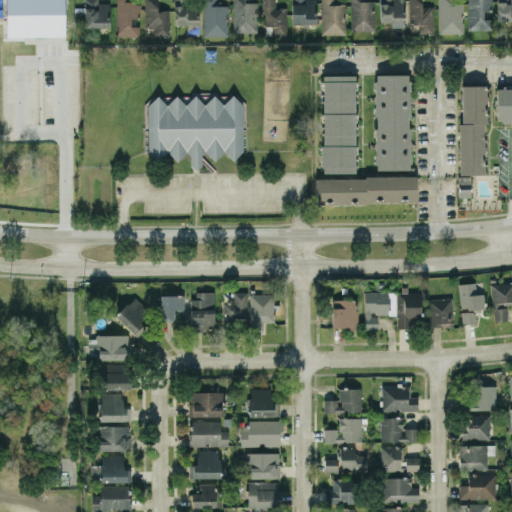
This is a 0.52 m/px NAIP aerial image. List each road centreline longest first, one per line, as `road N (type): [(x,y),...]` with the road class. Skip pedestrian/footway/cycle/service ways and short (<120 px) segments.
road 1 (secondary): [(511,222),(299,235),(68,235),(0,227)]
road 2 (secondary): [(0,263),(433,263),(511,253)]
road 3 (residential): [(511,347),(441,357),(219,361)]
road 4 (residential): [(299,235),(308,511)]
road 5 (residential): [(219,361),(172,368),(163,390),(163,511)]
road 6 (residential): [(511,53),(330,53)]
road 7 (residential): [(440,54),(438,229)]
road 8 (residential): [(441,357),(441,511)]
